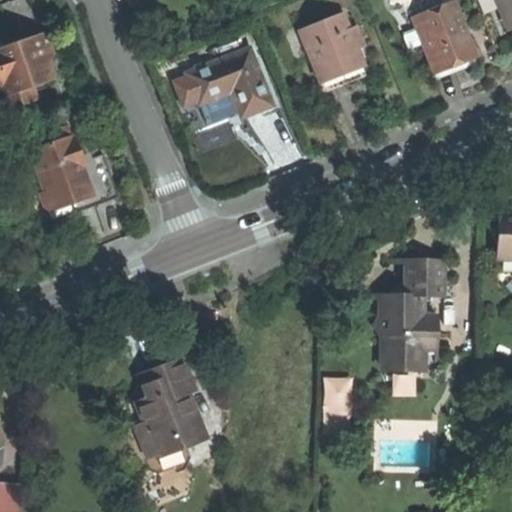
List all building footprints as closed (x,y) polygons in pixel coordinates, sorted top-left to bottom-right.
[(416,14),(417,17),(457,2),(456,0),(421,0),(405,6),(409,16),(416,14)] [(511,0),(498,0),(510,30),(511,29),(511,0)] [(457,2),(417,17),(422,31),(428,45),(425,46),(436,74),(459,66),(479,58),(457,2)] [(346,15),(302,32),(322,84),(343,76),(366,67),(360,51),(352,31),(346,15)] [(360,28),(352,31),(360,51),(368,48),(360,28)] [(411,52),(425,46),(428,45),(422,31),(405,37),(411,52)] [(0,45),(0,89),(2,89),(9,108),(36,98),(32,86),(51,79),(47,67),(53,57),(49,46),(46,35),(11,47),(13,52),(3,55),(2,51),(0,45)] [(11,47),(2,51),(3,55),(13,52),(11,47)] [(250,49),(187,74),(199,105),(232,92),(242,117),(259,110),(272,105),(250,49)] [(53,130),(57,141),(71,136),(67,125),(53,130)] [(25,140),(29,151),(51,143),(47,132),(25,140)] [(51,143),(29,151),(44,193),(49,191),(56,209),(62,207),(93,196),(83,167),(85,167),(81,157),(73,135),(71,136),(57,141),(51,143)] [(101,150),(81,157),(85,167),(83,167),(93,196),(62,207),(65,218),(85,211),(119,199),(101,150)] [(45,213),(56,209),(49,191),(44,193),(38,195),(45,213)] [(41,227),(65,218),(62,207),(56,209),(45,213),(38,195),(31,198),(41,227)] [(511,218),(500,218),(500,251),(511,250),(511,218)] [(499,261),(511,261),(511,250),(500,251),(499,261)] [(431,256),(411,256),(410,294),(383,293),(382,334),(392,334),(391,368),(428,369),(428,346),(428,334),(444,334),(445,313),(432,313),(432,293),(450,294),(450,257),(431,256)] [(444,347),(444,334),(428,334),(428,346),(444,347)] [(136,425),(156,474),(190,460),(185,447),(209,437),(189,388),(194,386),(183,357),(160,367),(141,374),(151,397),(141,401),(149,420),(136,425)] [(0,511),(22,511),(22,480),(6,480),(0,480),(0,511)]
